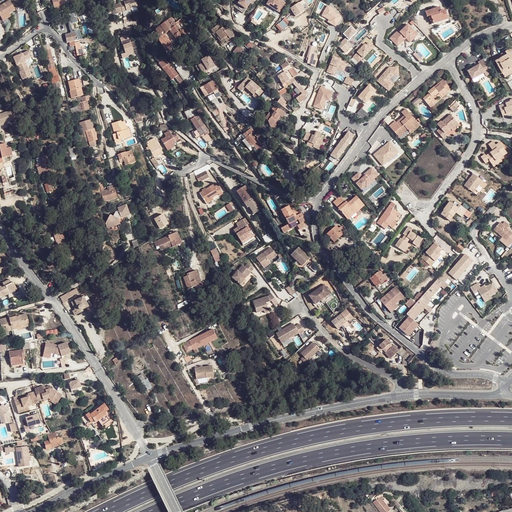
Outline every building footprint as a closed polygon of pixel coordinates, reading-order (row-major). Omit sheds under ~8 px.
[(54,11),(60,10),(58,2),(63,0),(62,0),(51,0),(54,11)] [(135,0),(114,5),(116,15),(129,11),(129,10),(137,8),(138,9),(142,8),(139,0),(135,0)] [(249,0),(240,0),(235,7),(241,11),(249,0)] [(286,4),(279,0),(269,0),(267,5),(280,13),(286,4)] [(11,13),(16,10),(10,1),(0,7),(0,14),(4,21),(11,16),(11,13)] [(298,11),(302,8),(299,3),(290,9),(295,17),(300,14),(298,11)] [(430,16),(432,21),(433,24),(448,19),(445,10),(441,11),(440,7),(425,12),(427,17),(428,17),(430,16)] [(63,20),(65,35),(74,33),(74,31),(70,32),(69,25),(70,24),(69,19),(71,19),(70,14),(66,15),(66,20),(63,20)] [(166,31),(167,32),(168,33),(170,32),(177,42),(186,36),(178,25),(179,24),(177,21),(175,23),(171,18),(155,29),(158,33),(155,35),(157,37),(166,31)] [(283,29),(288,26),(287,25),(283,20),(278,24),(282,29),(283,29)] [(231,40),(234,37),(232,34),(231,33),(227,31),(225,32),(222,28),(220,29),(218,26),(211,31),(215,35),(216,34),(221,41),(222,42),(224,40),(228,45),(232,42),(231,40)] [(398,30),(390,38),(397,45),(405,37),(412,31),(407,26),(400,32),(398,30)] [(161,37),(167,32),(166,31),(157,37),(165,50),(168,48),(161,37)] [(412,31),(405,37),(409,41),(416,35),(412,31)] [(66,43),(68,42),(76,41),(74,33),(65,35),(64,35),(66,43)] [(76,41),(68,42),(69,47),(74,46),(76,51),(74,51),(73,51),(74,56),(76,55),(77,56),(78,56),(81,55),(80,49),(79,43),(81,42),(81,43),(85,43),(84,42),(88,41),(88,44),(95,43),(94,37),(76,41)] [(124,53),(132,51),(130,43),(129,43),(128,40),(120,42),(121,46),(122,46),(124,53)] [(241,53),(244,50),(240,47),(239,48),(237,47),(233,53),(238,56),(241,53)] [(501,58),(495,62),(502,74),(504,78),(511,73),(511,53),(510,49),(504,52),(506,55),(501,58)] [(50,50),(44,52),(44,53),(46,60),(52,58),(50,50)] [(28,51),(12,58),(22,80),(31,76),(24,60),(31,57),(28,51)] [(319,55),(308,52),(306,60),(308,61),(307,63),(316,66),(319,55)] [(415,52),(413,54),(420,61),(422,59),(415,52)] [(203,63),(199,66),(203,73),(203,74),(215,66),(208,56),(201,60),(203,63)] [(165,65),(174,77),(178,75),(164,57),(158,62),(162,68),(165,65)] [(52,58),(46,60),(51,84),(59,82),(57,74),(56,74),(52,58)] [(479,64),(467,71),(471,79),(475,76),(483,72),(482,70),(488,67),(483,58),(477,61),(479,64)] [(203,63),(201,60),(197,63),(197,64),(194,66),(200,75),(203,73),(199,66),(203,63)] [(289,81),(290,80),(298,75),(293,67),(292,68),(287,61),(280,65),(283,69),(282,70),(284,73),(289,81)] [(391,64),(376,81),(388,92),(394,85),(390,81),(399,71),(391,64)] [(165,65),(162,68),(171,80),(174,77),(165,65)] [(491,72),(488,67),(482,70),(483,72),(475,76),(477,80),(491,72)] [(283,85),(289,81),(284,73),(278,76),(277,77),(283,84),(283,85)] [(344,83),(351,86),(353,81),(346,77),(344,83)] [(78,79),(68,81),(70,90),(69,90),(70,97),(82,95),(78,79)] [(292,83),(290,80),(289,81),(283,85),(285,88),(288,86),(289,85),(292,83)] [(441,84),(442,85),(446,91),(450,87),(444,80),(441,84)] [(249,85),(245,81),(238,91),(243,94),(245,90),(254,96),(260,88),(251,82),(249,85)] [(292,83),(297,88),(301,93),(302,94),(296,98),(296,99),(300,103),(305,98),(308,94),(295,81),(292,83)] [(215,95),(219,93),(213,83),(201,89),(206,98),(214,93),(215,95)] [(365,104),(376,91),(368,84),(357,97),(365,104)] [(423,99),(427,104),(430,101),(432,103),(437,99),(435,97),(439,94),(441,97),(448,92),(446,91),(442,85),(436,90),(435,89),(434,88),(428,92),(429,94),(423,99)] [(329,102),(333,91),(319,86),(312,107),(322,110),(325,100),(329,102)] [(442,98),(441,97),(439,94),(435,97),(437,99),(432,103),(430,101),(427,104),(430,108),(442,98)] [(85,110),(84,108),(80,109),(79,102),(83,102),(83,101),(82,96),(78,97),(79,101),(76,101),(77,106),(78,112),(85,110)] [(419,97),(413,102),(417,105),(422,101),(419,97)] [(281,98),(278,102),(283,107),(287,102),(281,98)] [(499,106),(503,117),(509,114),(511,113),(511,98),(505,102),(505,103),(499,106)] [(129,107),(131,111),(134,110),(137,118),(143,116),(140,104),(135,106),(129,107)] [(275,106),(285,114),(286,112),(276,104),(275,106)] [(77,106),(69,108),(71,115),(78,112),(77,106)] [(282,115),(283,116),(285,114),(275,106),(266,118),(269,120),(272,128),(278,126),(277,122),(276,121),(281,114),(282,115)] [(188,118),(191,117),(196,114),(193,108),(185,112),(188,118)] [(389,125),(397,135),(402,132),(403,130),(403,129),(405,128),(406,128),(408,129),(408,130),(418,122),(406,108),(401,112),(403,114),(402,114),(403,116),(405,118),(402,120),(401,118),(396,122),(395,120),(389,125)] [(11,109),(0,114),(0,119),(2,124),(8,121),(15,118),(11,109)] [(204,126),(198,115),(198,113),(196,114),(191,117),(192,119),(191,120),(197,130),(192,132),(196,139),(205,135),(206,136),(209,134),(205,126),(204,126)] [(248,118),(243,113),(240,117),(245,122),(248,118)] [(445,134),(450,129),(457,123),(453,118),(451,120),(448,116),(441,122),(440,121),(437,124),(440,128),(436,131),(443,138),(446,135),(445,134)] [(111,123),(112,129),(114,128),(115,133),(113,134),(111,134),(113,140),(119,139),(129,136),(127,129),(126,130),(123,122),(120,123),(119,121),(111,123)] [(419,124),(418,122),(408,130),(409,130),(410,131),(419,124)] [(158,132),(169,128),(166,123),(161,125),(160,128),(156,130),(158,132)] [(328,157),(336,163),(357,132),(348,126),(328,157)] [(255,151),(265,142),(258,133),(256,135),(254,133),(255,132),(251,128),(243,135),(246,138),(242,141),(249,149),(251,147),(255,151)] [(399,137),(408,130),(408,129),(406,128),(405,128),(403,129),(403,130),(402,132),(397,135),(399,137)] [(92,141),(90,129),(89,129),(85,131),(88,145),(93,144),(92,141)] [(169,146),(173,144),(180,140),(176,135),(172,137),(169,131),(164,133),(166,136),(161,139),(166,149),(170,147),(169,146)] [(322,139),(323,140),(325,135),(316,131),(314,135),(306,132),(303,140),(308,142),(315,145),(314,148),(319,150),(320,145),(322,139)] [(146,143),(154,158),(158,156),(163,153),(154,138),(146,143)] [(371,156),(382,167),(399,153),(389,141),(371,156)] [(484,154),(480,157),(485,163),(489,161),(491,164),(499,158),(507,153),(499,142),(495,145),(492,141),(488,144),(491,149),(492,151),(489,153),(486,156),(484,154)] [(5,143),(3,144),(6,156),(7,157),(12,156),(10,147),(6,148),(5,143)] [(116,155),(118,160),(122,159),(123,162),(124,164),(134,161),(130,151),(124,153),(124,152),(116,155)] [(46,156),(40,158),(42,163),(37,165),(35,165),(38,174),(43,173),(43,172),(50,170),(48,165),(48,164),(46,156)] [(154,158),(150,160),(153,164),(155,167),(158,166),(162,163),(158,156),(154,158)] [(501,161),(499,158),(491,164),(493,167),(501,161)] [(193,171),(197,176),(206,170),(211,168),(208,164),(206,165),(198,168),(193,171)] [(350,179),(361,192),(379,176),(371,167),(362,175),(358,171),(350,179)] [(206,170),(197,176),(200,182),(210,176),(206,170)] [(473,174),(464,185),(473,192),(482,181),(473,174)] [(199,193),(205,202),(212,197),(218,194),(220,196),(223,193),(217,184),(214,186),(213,184),(199,193)] [(108,189),(103,191),(106,201),(116,197),(113,186),(112,187),(112,186),(107,187),(108,189)] [(245,186),(236,191),(244,204),(253,198),(245,186)] [(5,199),(13,197),(10,188),(3,190),(5,199)] [(100,191),(88,193),(90,209),(99,207),(98,204),(102,203),(100,191)] [(338,208),(344,216),(352,210),(355,213),(364,205),(356,196),(348,203),(344,198),(343,200),(340,196),(333,202),(338,208)] [(449,221),(455,213),(459,208),(456,206),(449,201),(442,210),(444,211),(440,214),(449,221)] [(113,214),(109,212),(104,222),(106,226),(119,221),(118,217),(116,217),(117,214),(119,213),(120,216),(129,213),(125,203),(117,206),(118,209),(115,210),(113,214)] [(390,204),(376,222),(384,228),(385,226),(387,224),(389,225),(391,222),(394,219),(392,218),(395,213),(391,210),(393,206),(390,204)] [(458,204),(456,206),(459,208),(455,213),(460,217),(465,210),(458,204)] [(295,217),(293,213),(289,205),(281,210),(289,225),(294,222),(297,220),(295,217)] [(289,225),(281,210),(279,211),(287,225),(289,225)] [(347,220),(355,213),(352,210),(344,216),(347,220)] [(394,219),(391,222),(395,225),(401,218),(397,215),(394,219)] [(153,222),(155,225),(158,223),(162,229),(159,231),(160,233),(166,229),(161,220),(159,221),(157,219),(153,222)] [(238,227),(236,228),(237,231),(235,232),(243,244),(253,237),(242,220),(236,224),(238,227)] [(499,221),(493,228),(506,240),(511,232),(506,227),(501,223),(499,221)] [(281,228),(284,233),(290,230),(296,226),(294,222),(289,225),(287,225),(281,228)] [(301,223),(297,226),(300,230),(306,226),(304,222),(301,223)] [(390,230),(395,225),(391,222),(389,225),(387,224),(385,226),(390,230)] [(336,225),(326,234),(333,242),(346,231),(341,226),(338,228),(336,225)] [(400,238),(395,245),(403,251),(409,244),(407,243),(409,239),(413,241),(412,243),(417,247),(422,238),(417,235),(417,236),(411,231),(411,230),(407,228),(402,234),(404,235),(406,236),(403,240),(401,239),(400,238)] [(62,230),(57,232),(61,243),(67,240),(62,230)] [(161,240),(155,243),(157,247),(161,246),(162,249),(165,248),(170,246),(170,248),(181,243),(177,232),(167,236),(168,237),(161,240)] [(434,242),(425,252),(434,261),(439,257),(437,255),(442,249),(434,242)] [(104,246),(101,247),(103,253),(104,253),(106,261),(113,259),(112,255),(111,249),(105,251),(104,246)] [(310,258),(299,247),(291,255),(297,261),(303,266),(306,262),(310,258)] [(215,248),(209,250),(214,262),(220,259),(215,248)] [(269,248),(266,250),(272,258),(275,256),(269,248)] [(266,250),(254,258),(261,269),(268,264),(267,262),(272,258),(266,250)] [(434,282),(415,303),(410,309),(406,314),(409,317),(413,320),(430,301),(428,300),(440,286),(436,283),(455,262),(457,264),(466,255),(462,251),(457,256),(445,269),(434,282)] [(425,252),(421,257),(430,266),(434,261),(425,252)] [(241,265),(231,277),(239,285),(243,280),(254,267),(249,260),(243,267),(241,265)] [(308,264),(306,262),(303,266),(297,261),(295,264),(301,270),(308,264)] [(455,262),(436,283),(440,286),(457,264),(455,262)] [(187,276),(183,277),(187,289),(197,286),(195,280),(200,279),(197,270),(189,273),(189,275),(187,276)] [(379,271),(369,279),(376,287),(385,280),(386,281),(390,278),(386,272),(382,275),(379,271)] [(1,286),(0,286),(0,295),(3,294),(4,296),(8,294),(7,292),(16,288),(13,281),(11,283),(8,279),(2,282),(4,286),(2,287),(1,286)] [(323,283),(308,294),(315,303),(330,292),(323,283)] [(497,291),(492,283),(484,288),(483,285),(480,287),(477,283),(469,287),(473,294),(478,291),(482,299),(488,295),(489,296),(497,291)] [(289,285),(285,288),(291,295),(294,292),(289,285)] [(396,287),(380,300),(387,307),(390,304),(391,305),(399,298),(401,299),(404,296),(396,287)] [(75,289),(57,298),(61,304),(66,302),(65,299),(77,293),(75,289)] [(276,303),(268,293),(266,296),(251,301),(255,313),(263,310),(264,313),(268,312),(265,303),(267,302),(269,300),(273,305),(276,303)] [(74,316),(80,313),(79,311),(81,310),(82,312),(92,307),(86,295),(70,302),(74,310),(71,311),(74,316)] [(390,304),(387,307),(390,312),(394,309),(398,305),(396,303),(400,299),(399,298),(391,305),(390,304)] [(415,303),(411,298),(405,303),(410,309),(415,303)] [(341,313),(331,321),(337,329),(347,321),(345,319),(347,318),(351,315),(347,309),(341,313)] [(7,316),(8,317),(11,328),(11,331),(21,328),(21,325),(25,324),(24,319),(27,318),(25,313),(13,316),(13,314),(7,316)] [(11,328),(8,317),(0,318),(0,323),(2,331),(11,328)] [(413,320),(409,317),(400,327),(409,335),(418,325),(413,320)] [(21,325),(21,328),(29,326),(27,318),(24,319),(25,324),(21,325)] [(299,334),(304,332),(299,324),(295,326),(293,324),(276,334),(281,343),(291,337),(298,333),(299,334)] [(212,329),(189,341),(193,351),(217,339),(212,329)] [(381,343),(378,345),(385,352),(385,353),(389,357),(391,358),(396,353),(400,358),(405,353),(400,348),(399,350),(391,341),(389,343),(385,339),(383,341),(381,343)] [(308,359),(320,348),(313,341),(301,353),(304,356),(301,358),(307,364),(310,361),(308,359)] [(47,342),(45,349),(48,349),(51,352),(56,353),(62,351),(62,355),(63,357),(72,353),(69,343),(61,345),(47,342)] [(23,350),(10,351),(11,363),(18,363),(18,365),(22,364),(21,355),(24,355),(23,350)] [(134,362),(131,363),(136,373),(147,369),(144,364),(143,364),(139,355),(132,358),(134,362)] [(212,366),(200,368),(203,373),(206,378),(207,378),(214,377),(212,366)] [(203,373),(200,368),(195,368),(196,379),(206,378),(203,373)] [(78,380),(68,382),(70,389),(80,387),(78,380)] [(44,386),(34,389),(36,396),(46,393),(45,391),(49,390),(49,392),(50,391),(51,389),(49,386),(44,388),(44,386)] [(46,393),(36,396),(38,402),(43,401),(48,399),(51,400),(50,402),(55,405),(61,395),(50,391),(49,392),(49,390),(45,391),(46,393)] [(17,399),(17,400),(29,397),(30,406),(38,403),(38,402),(36,396),(35,392),(28,394),(28,395),(17,399)] [(0,421),(0,424),(9,422),(8,417),(7,417),(6,413),(9,410),(2,404),(1,405),(0,403),(0,402),(2,400),(0,397),(0,421)] [(28,407),(30,406),(29,397),(17,400),(14,401),(17,411),(28,408),(28,407)] [(85,415),(85,416),(86,418),(83,421),(84,423),(88,420),(90,423),(93,420),(95,423),(98,420),(99,421),(106,415),(104,412),(107,409),(103,403),(92,412),(92,413),(89,415),(87,413),(85,415)] [(106,415),(99,421),(101,424),(108,418),(106,415)] [(108,418),(101,424),(102,426),(110,420),(108,418)] [(45,450),(51,448),(50,444),(57,443),(57,444),(63,443),(61,437),(58,438),(58,436),(56,436),(55,432),(47,435),(48,440),(43,442),(45,450)] [(25,446),(14,448),(17,467),(28,466),(25,446)] [(376,500),(373,503),(380,511),(392,511),(385,503),(384,504),(381,500),(382,499),(380,497),(376,500)] [(400,506),(394,500),(391,503),(398,509),(400,506)]
